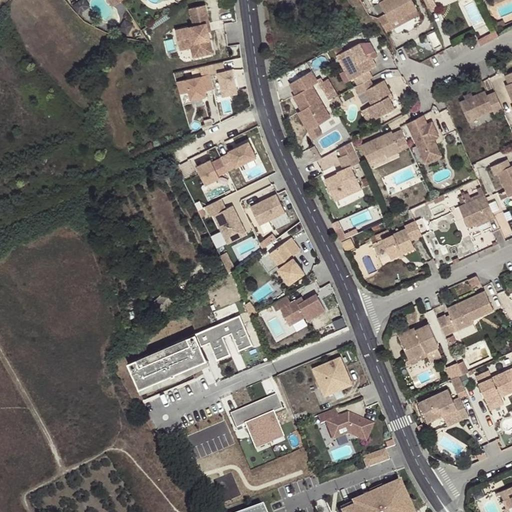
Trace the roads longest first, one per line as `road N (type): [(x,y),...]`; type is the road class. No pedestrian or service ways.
road 1 (residential): [(247,0),(274,134),(356,316)]
road 2 (residential): [(362,331),(169,413),(164,420),(177,445),(224,428)]
road 3 (residential): [(362,331),(437,493)]
road 4 (residential): [(511,249),(356,316)]
